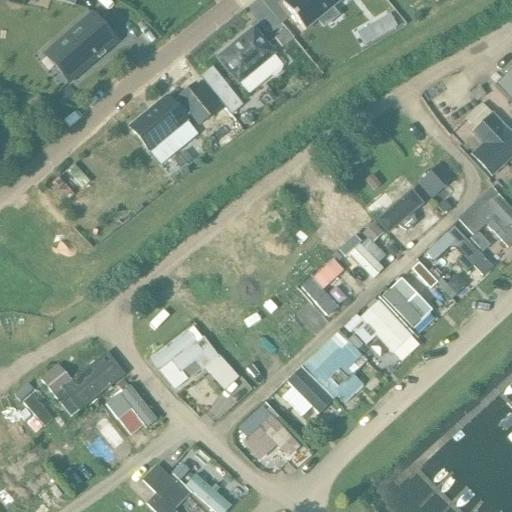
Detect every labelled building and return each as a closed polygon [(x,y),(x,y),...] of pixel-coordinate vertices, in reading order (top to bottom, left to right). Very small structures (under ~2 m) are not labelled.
[(289,0),(283,5),(305,32),(318,22),(324,29),(338,18),(332,10),(344,0),(289,0)] [(93,15),(53,49),(77,76),(97,59),(98,61),(105,55),(104,53),(116,42),(93,15)] [(238,87),(239,86),(275,56),(253,31),(217,61),(238,87)] [(282,50),(289,44),(293,41),(286,32),(275,41),(282,50)] [(511,71),(495,88),(511,105),(511,71)] [(166,99),(129,129),(149,153),(186,122),(185,121),(189,117),(198,128),(219,111),(196,84),(175,101),(178,104),(174,108),(166,99)] [(492,178),(511,158),(511,138),(491,116),(477,130),(488,141),(482,147),(472,157),(492,178)] [(114,198),(126,189),(104,162),(92,171),(114,198)] [(433,199),(456,179),(442,164),(419,184),(433,199)] [(330,203),(321,209),(341,236),(360,223),(327,178),(317,186),(330,203)] [(511,246),(511,210),(493,190),(460,221),(474,237),(487,225),(509,249),(511,246)] [(407,231),(416,223),(413,213),(423,205),(413,192),(378,220),(389,233),(398,226),(407,231)] [(451,209),(443,202),(436,208),(444,216),(451,209)] [(383,235),(373,224),(362,234),(368,240),(372,245),(383,235)] [(260,253),(237,225),(222,237),(246,265),(260,253)] [(454,226),(426,252),(435,261),(447,250),(457,250),(463,256),(473,268),(482,277),(492,268),(467,241),(454,226)] [(368,240),(351,255),(372,278),(381,270),(377,265),(384,258),(372,245),(368,240)] [(334,260),(302,288),(327,316),(337,307),(323,290),(344,271),(334,260)] [(438,285),(417,263),(411,268),(432,290),(438,285)] [(223,274),(231,285),(241,278),(234,267),(223,274)] [(179,290),(220,335),(238,319),(197,273),(179,290)] [(412,330),(422,320),(415,312),(425,303),(405,282),(385,300),(412,330)] [(411,336),(379,303),(361,319),(367,325),(357,334),(368,346),(378,337),(393,353),(411,336)] [(343,406),(363,386),(353,376),(366,363),(335,333),(300,368),(333,400),(335,398),(343,406)] [(195,344),(187,334),(151,361),(159,372),(172,363),(179,373),(201,355),(204,359),(197,364),(204,374),(207,372),(225,395),(239,385),(203,338),(195,344)] [(56,368),(40,380),(70,418),(123,376),(106,355),(69,384),(56,368)] [(297,375),(288,383),(319,415),(332,402),(326,395),(301,370),(297,375)] [(156,422),(129,387),(105,406),(116,421),(130,411),(145,430),(156,422)] [(267,414),(264,410),(240,431),(247,439),(242,443),(253,454),(260,448),(263,451),(275,441),(286,454),(296,446),(275,423),(279,419),(271,410),(267,414)] [(101,469),(114,460),(88,423),(76,431),(101,469)] [(74,449),(68,441),(60,447),(66,455),(74,449)] [(195,444),(181,459),(202,479),(216,464),(195,444)] [(129,487),(153,511),(203,511),(155,462),(129,487)] [(188,472),(180,464),(171,475),(180,482),(188,472)] [(211,511),(226,511),(231,508),(195,476),(185,488),(211,511)] [(105,511),(142,511),(122,489),(113,498),(117,502),(105,511)]
